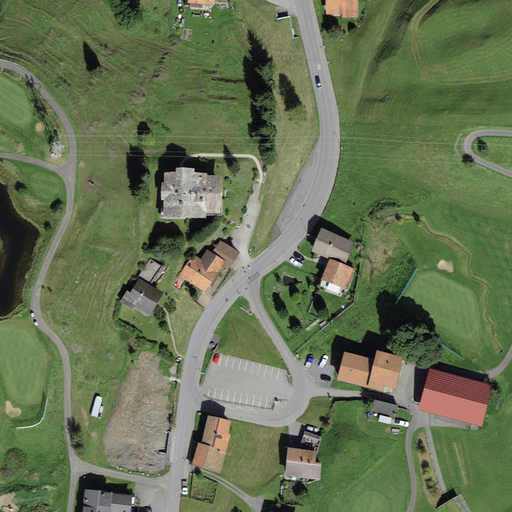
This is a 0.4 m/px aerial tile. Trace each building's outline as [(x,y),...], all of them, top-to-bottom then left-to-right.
[(357,0),(326,0),(327,14),(341,14),(342,18),(358,18),(357,0)] [(294,39),(289,16),(276,19),(281,42),(294,39)] [(174,172),(164,172),(163,182),(161,182),(161,200),(163,200),(163,217),(205,218),(205,214),(221,215),(221,176),(206,176),(206,173),(194,173),(194,168),(174,168),(174,172)] [(321,227),(311,251),(327,258),(327,257),(330,258),(345,265),(355,242),(321,227)] [(239,253),(220,240),(212,253),(225,262),(222,266),(228,270),(239,253)] [(193,254),(179,276),(205,293),(222,266),(225,262),(212,253),(207,250),(201,259),(193,254)] [(134,306),(150,316),(164,293),(156,287),(159,281),(160,282),(168,268),(150,257),(136,279),(139,280),(130,293),(127,291),(121,301),(133,309),(134,306)] [(330,258),(321,279),(347,290),(355,269),(345,265),(330,258)] [(374,359),(367,388),(383,392),(384,386),(395,389),(404,357),(377,350),(374,359)] [(374,359),(344,352),(337,380),(367,388),(374,359)] [(419,409),(481,426),(492,385),(430,368),(419,409)] [(134,372),(119,446),(158,452),(170,380),(134,372)] [(398,405),(374,400),(371,411),(395,417),(398,405)] [(231,421),(208,415),(201,443),(226,451),(230,434),(229,433),(231,421)] [(299,449),(316,451),(321,437),(304,431),(299,449)] [(198,442),(192,465),(220,473),(226,451),(201,443),(198,442)] [(299,449),(287,447),(285,476),(320,480),(321,462),(315,462),(316,451),(299,449)] [(130,511),(133,495),(85,489),(81,511),(130,511)]
